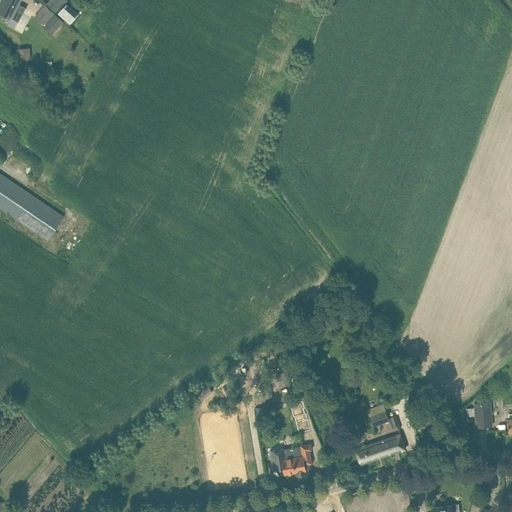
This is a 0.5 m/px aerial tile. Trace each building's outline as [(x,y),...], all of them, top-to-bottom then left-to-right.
[(0,13),(10,19),(11,17),(18,21),(21,15),(13,11),(18,0),(3,0),(1,4),(0,3),(0,13)] [(49,0),(47,3),(57,12),(68,1),(67,0),(49,0)] [(67,3),(57,13),(70,24),(78,13),(67,3)] [(45,5),(34,18),(53,34),(64,22),(45,5)] [(30,46),(17,48),(18,62),(31,61),(30,46)] [(0,209),(48,241),(63,218),(0,175),(0,209)] [(288,371),(277,373),(278,385),(290,383),(288,371)] [(272,395),(269,387),(261,390),(264,398),(272,395)] [(198,395),(192,400),(194,402),(196,405),(200,401),(201,400),(198,395)] [(310,431),(303,401),(289,405),(292,417),(294,416),(298,434),(310,431)] [(490,402),(474,403),(476,427),(492,426),(490,402)] [(367,411),(373,426),(389,420),(384,405),(367,411)] [(400,433),(355,449),(360,464),(405,449),(400,433)] [(316,467),(315,461),(322,459),(319,448),(322,447),(320,440),(311,442),(313,452),(295,455),(293,446),(280,448),(282,460),(284,460),(285,467),(293,465),(295,471),(306,469),(307,472),(316,470),(316,467)] [(459,511),(458,503),(431,507),(432,511),(459,511)]
